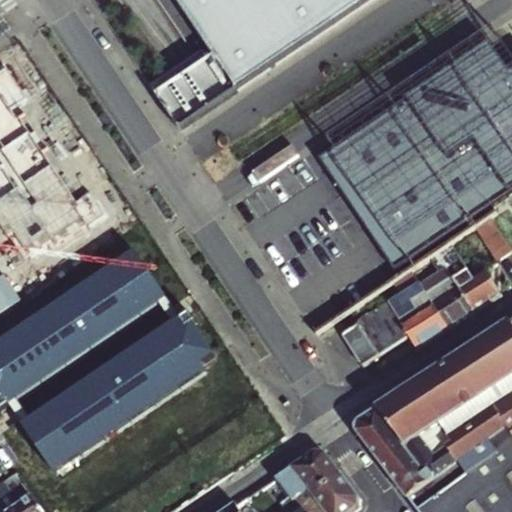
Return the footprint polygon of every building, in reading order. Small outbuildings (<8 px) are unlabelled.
[(176,0),(215,62),(158,101),(178,132),(377,0),(176,0)] [(479,56),(461,67),(511,144),(511,74),(511,75),(504,64),(491,45),(479,56)] [(511,144),(461,67),(322,159),(397,272),(511,195),(511,144)] [(0,224),(10,240),(16,236),(31,259),(54,244),(58,250),(107,218),(92,195),(77,205),(22,121),(19,123),(12,111),(28,100),(8,70),(0,75),(0,224)] [(166,296),(143,262),(0,357),(0,410),(2,414),(11,408),(8,402),(166,296)] [(445,270),(473,314),(499,298),(482,271),(470,279),(459,262),(445,270)] [(447,331),(473,314),(445,270),(418,287),(447,331)] [(416,351),(447,331),(418,287),(387,307),(408,340),(416,351)] [(358,372),(408,340),(387,307),(337,338),(358,372)] [(30,437),(52,469),(216,359),(195,327),(198,325),(192,317),(183,323),(188,331),(30,437)] [(511,511),(511,326),(379,412),(409,450),(422,439),(439,460),(450,451),(460,462),(409,500),(418,511),(511,511)] [(409,450),(379,412),(361,425),(358,434),(409,500),(460,462),(450,451),(439,460),(422,439),(409,450)] [(313,501),(343,477),(325,455),(315,453),(277,480),(300,507),(294,511),(310,511),(313,511),(316,507),(313,501)] [(216,486),(205,469),(195,476),(206,492),(216,486)] [(32,494),(18,474),(11,479),(24,499),(32,494)] [(359,511),(362,510),(360,498),(343,477),(313,501),(316,507),(313,511),(359,511)] [(10,511),(44,511),(34,496),(10,511)] [(258,511),(249,499),(229,511),(258,511)]
